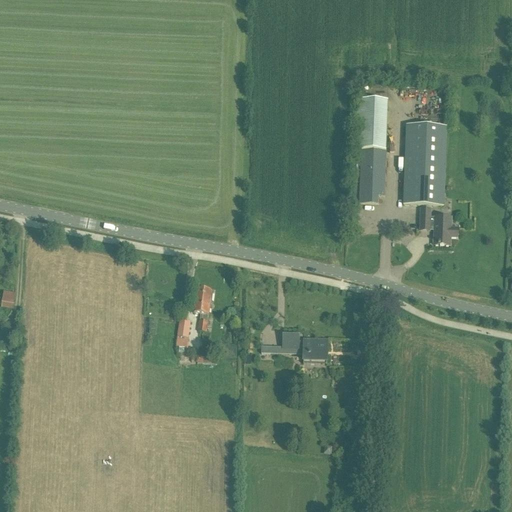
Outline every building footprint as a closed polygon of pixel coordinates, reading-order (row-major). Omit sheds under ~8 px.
[(356,152),(361,152),(360,205),(378,206),(378,198),(384,199),(388,103),(358,102),(356,152)] [(403,207),(443,208),(446,128),(406,127),(403,207)] [(450,247),(450,239),(457,239),(457,230),(451,230),(451,220),(435,219),(435,220),(429,220),(430,212),(421,212),(420,228),(435,228),(434,247),(450,247)] [(16,267),(2,265),(1,274),(15,276),(16,267)] [(196,292),(193,315),(208,318),(210,305),(211,305),(213,295),(212,295),(212,294),(196,292)] [(15,301),(2,299),(1,308),(13,310),(15,301)] [(181,322),(180,322),(176,348),(186,349),(190,323),(187,323),(181,322)] [(207,324),(200,323),(198,334),(206,335),(207,324)] [(300,341),(284,340),(284,348),(271,348),(271,357),(305,357),(304,365),(327,366),(327,364),(328,364),(329,345),(305,344),(305,348),(300,347),(300,341)] [(262,348),(261,357),(271,357),(271,348),(262,348)] [(206,357),(192,356),(191,364),(215,366),(215,358),(219,358),(220,351),(207,350),(206,357)]
